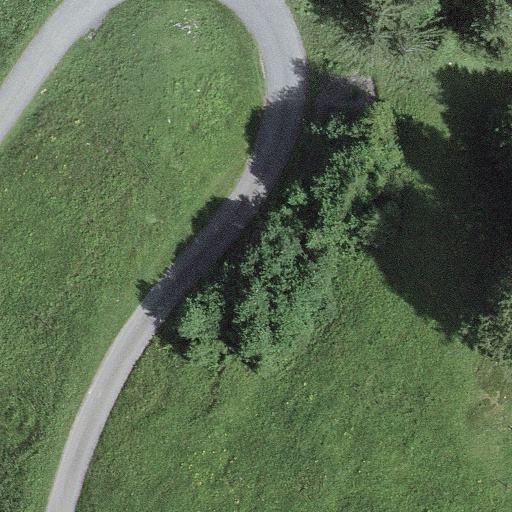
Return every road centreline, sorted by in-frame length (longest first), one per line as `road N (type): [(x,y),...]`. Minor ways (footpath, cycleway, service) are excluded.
road 1 (track): [(58,511),(72,448),(138,314),(258,165),(287,72),(277,29),(258,0)]
road 2 (track): [(101,0),(0,120)]
